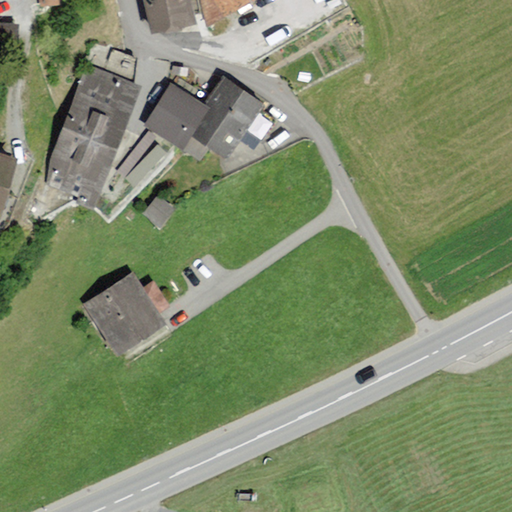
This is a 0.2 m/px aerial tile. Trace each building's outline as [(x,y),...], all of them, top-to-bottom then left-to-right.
[(146,0),(153,31),(195,23),(190,0),(146,0)] [(47,184),(98,203),(117,148),(139,86),(88,68),(47,184)] [(196,134),(230,154),(263,100),(230,79),(196,134)] [(173,84),(151,123),(188,143),(209,104),(173,84)] [(0,210),(3,211),(15,154),(0,150),(0,210)] [(87,307),(116,355),(124,351),(165,326),(136,277),(87,307)]
